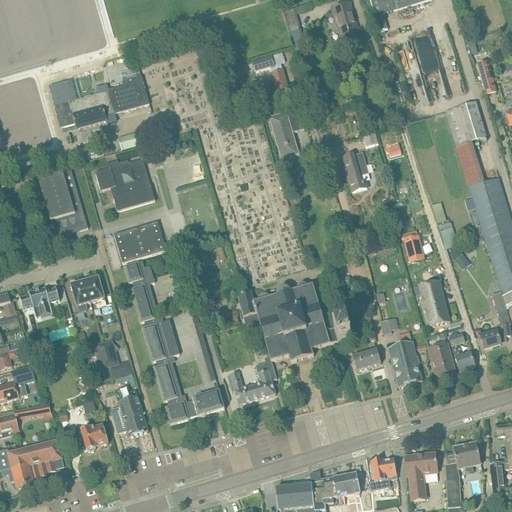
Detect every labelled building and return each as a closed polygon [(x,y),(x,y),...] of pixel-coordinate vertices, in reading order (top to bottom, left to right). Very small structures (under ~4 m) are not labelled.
[(369,0),(375,19),(383,16),(432,1),(431,0),(369,0)] [(360,40),(349,4),(332,9),(342,45),(360,40)] [(295,10),(296,16),(305,13),(304,8),(295,10)] [(289,33),(293,32),(300,30),(296,16),(295,10),(283,14),(289,33)] [(388,31),(383,16),(375,19),(379,33),(388,31)] [(293,32),(289,33),(293,48),(298,47),(293,32)] [(494,48),(498,59),(509,55),(505,44),(494,48)] [(448,86),(450,96),(464,93),(453,46),(443,48),(447,65),(449,65),(453,85),(448,86)] [(204,48),(195,50),(197,58),(206,55),(204,48)] [(49,74),(61,70),(56,50),(44,53),(49,74)] [(251,63),(254,73),(274,67),(271,57),(251,63)] [(487,63),(476,66),(485,97),(496,94),(487,63)] [(279,98),(290,95),(283,70),(272,73),(279,98)] [(114,92),(109,93),(115,113),(114,113),(115,115),(150,105),(142,78),(122,83),(123,87),(114,90),(114,92)] [(115,113),(109,93),(109,91),(107,87),(97,90),(98,94),(77,100),(72,82),(49,89),(54,107),(60,130),(64,135),(77,131),(86,128),(107,122),(105,116),(114,113),(115,113)] [(428,89),(418,92),(420,100),(422,107),(432,103),(428,89)] [(447,113),(458,149),(487,140),(476,104),(447,113)] [(304,131),(301,121),(298,110),(269,118),(281,161),(299,156),(293,134),(304,131)] [(154,141),(159,140),(156,129),(151,131),(151,130),(119,139),(122,151),(154,142),(154,141)] [(362,138),(366,149),(378,145),(375,134),(362,138)] [(342,159),(345,172),(346,173),(344,173),(346,181),(349,180),(352,194),(365,190),(364,186),(367,185),(366,183),(364,177),(369,175),(362,154),(357,155),(342,159)] [(117,213),(127,211),(155,202),(143,160),(129,164),(128,162),(121,164),(118,165),(118,167),(95,174),(101,193),(111,190),(117,213)] [(38,180),(56,239),(88,230),(71,172),(63,174),(63,173),(38,180)] [(12,186),(10,178),(6,179),(0,180),(0,188),(8,187),(12,186)] [(511,223),(499,180),(470,189),(501,294),(503,298),(507,312),(507,311),(509,310),(511,309),(511,223)] [(436,224),(445,222),(441,203),(432,205),(436,224)] [(166,252),(161,237),(157,223),(114,236),(122,265),(166,252)] [(439,226),(444,249),(457,247),(452,223),(439,226)] [(412,232),(411,229),(401,231),(410,265),(424,261),(416,231),(412,232)] [(457,248),(449,254),(455,262),(463,256),(457,248)] [(169,322),(161,324),(157,325),(156,320),(160,319),(150,285),(155,283),(151,267),(145,269),(143,262),(124,268),(129,285),(133,284),(135,289),(130,291),(140,325),(145,324),(146,329),(142,330),(152,364),(156,363),(158,368),(153,370),(164,404),(168,403),(169,408),(165,409),(170,426),(189,421),(189,420),(197,417),(198,419),(225,411),(219,392),(193,400),(193,402),(185,404),(184,402),(173,364),(169,365),(167,359),(179,356),(169,322)] [(349,278),(337,279),(338,287),(350,286),(349,278)] [(85,283),(91,304),(96,303),(97,306),(98,307),(99,308),(101,308),(106,307),(101,287),(102,287),(100,281),(99,281),(98,279),(85,283)] [(91,304),(85,283),(79,284),(79,283),(73,285),(73,286),(71,287),(79,315),(84,313),(86,312),(87,310),(87,309),(86,305),(91,304)] [(421,297),(430,329),(450,323),(439,283),(414,289),(416,298),(421,297)] [(270,358),(272,363),(289,358),(291,364),(314,357),(312,352),(351,340),(347,326),(327,332),(313,286),(308,288),(307,287),(306,286),(304,286),(302,286),(301,286),(299,287),(298,288),(297,290),(297,291),(291,293),(290,291),(289,290),(287,290),(285,289),(284,289),(282,290),(280,291),(279,292),(278,293),(277,295),(277,297),(270,299),(269,298),(268,297),(266,296),(265,296),(264,296),(262,297),(261,298),(260,299),(260,300),(260,302),(254,303),(251,292),(237,296),(244,319),(257,315),(270,358)] [(39,308),(41,318),(52,315),(52,316),(53,315),(50,305),(59,302),(59,303),(60,302),(56,289),(55,289),(46,292),(45,289),(45,290),(30,294),(29,293),(29,294),(30,297),(20,299),(23,313),(24,312),(33,309),(33,310),(34,310),(34,309),(39,308)] [(511,326),(507,312),(503,298),(501,294),(494,297),(499,314),(498,315),(502,326),(495,329),(496,332),(480,337),(485,351),(501,346),(501,345),(506,343),(505,338),(511,337),(509,326),(511,326)] [(6,319),(12,317),(16,316),(11,295),(0,297),(0,307),(3,307),(6,319)] [(196,314),(192,316),(198,337),(202,335),(200,328),(196,314)] [(370,320),(364,322),(371,343),(376,341),(370,320)] [(392,336),(389,321),(381,323),(385,337),(392,336)] [(449,339),(457,364),(460,374),(475,369),(470,354),(463,356),(460,345),(464,344),(462,335),(449,339)] [(24,341),(18,342),(20,349),(26,347),(24,341)] [(103,345),(109,368),(118,366),(115,354),(118,350),(112,345),(112,343),(103,345)] [(389,350),(394,370),(399,390),(422,384),(420,374),(417,364),(412,344),(398,348),(389,350)] [(109,368),(103,345),(94,348),(95,349),(92,357),(97,359),(101,371),(109,368)] [(455,375),(453,365),(447,345),(429,350),(437,380),(455,375)] [(8,346),(0,348),(0,354),(0,356),(8,353),(10,353),(8,346)] [(381,365),(377,351),(353,358),(357,372),(381,365)] [(0,371),(12,368),(10,361),(8,353),(0,356),(0,355),(0,371)] [(277,381),(272,363),(270,358),(265,360),(266,364),(256,368),(261,385),(243,390),(238,375),(227,378),(232,394),(235,393),(239,407),(276,396),(272,382),(277,381)] [(0,405),(19,400),(16,388),(36,383),(32,368),(12,373),(15,384),(0,387),(0,405)] [(127,389),(121,391),(115,393),(120,410),(112,413),(118,434),(127,431),(129,439),(148,434),(138,399),(137,399),(136,393),(129,395),(127,389)] [(98,419),(96,415),(94,404),(83,406),(87,422),(98,419)] [(49,406),(26,410),(27,419),(49,416),(50,420),(53,419),(52,415),(51,415),(50,407),(49,406)] [(66,414),(53,417),(55,424),(56,424),(57,425),(68,422),(66,414)] [(1,421),(0,421),(0,435),(11,432),(12,437),(20,435),(17,422),(16,417),(15,417),(1,421)] [(511,425),(496,428),(498,440),(505,439),(508,464),(503,465),(503,464),(489,466),(493,496),(507,495),(504,471),(511,470),(511,425)] [(108,446),(105,436),(102,426),(91,430),(90,427),(87,427),(88,430),(75,434),(81,454),(87,452),(90,454),(94,453),(96,450),(96,449),(108,446)] [(55,471),(64,469),(57,443),(9,455),(8,452),(0,453),(0,469),(1,472),(2,472),(3,477),(8,475),(10,484),(15,483),(17,491),(34,486),(32,478),(39,476),(40,477),(56,473),(55,471)] [(448,467),(445,467),(448,510),(447,511),(464,511),(465,510),(461,510),(460,479),(458,472),(465,470),(466,474),(473,473),(472,468),(481,466),(479,457),(477,447),(467,449),(463,449),(463,448),(453,450),(454,456),(446,458),(448,467)] [(435,455),(405,458),(407,478),(409,478),(412,503),(422,502),(426,501),(424,485),(438,483),(437,476),(437,475),(436,465),(435,455)] [(396,477),(394,461),(382,463),(382,461),(371,463),(374,476),(372,478),(373,481),(375,483),(375,484),(375,487),(377,487),(380,503),(396,500),(392,478),(393,478),(396,477)] [(276,490),(277,511),(323,511),(323,507),(344,505),(344,499),(360,495),(358,485),(356,475),(336,479),(333,480),(333,478),(332,479),(333,481),(320,483),(321,488),(312,489),(312,484),(311,484),(311,486),(276,490)]
